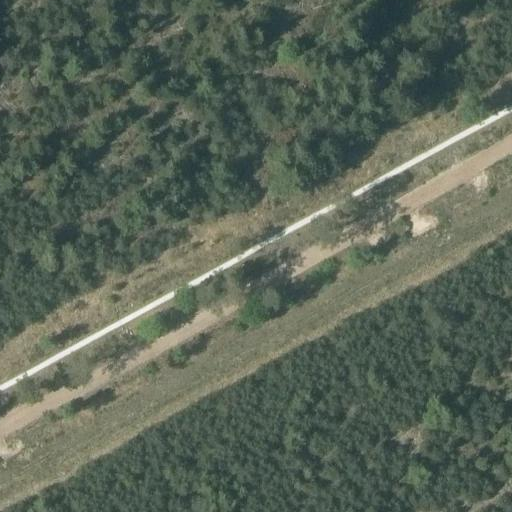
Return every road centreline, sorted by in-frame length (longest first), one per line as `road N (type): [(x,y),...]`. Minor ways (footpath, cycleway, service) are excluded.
road 1 (track): [(0,430),(511,140)]
road 2 (track): [(0,477),(511,199)]
